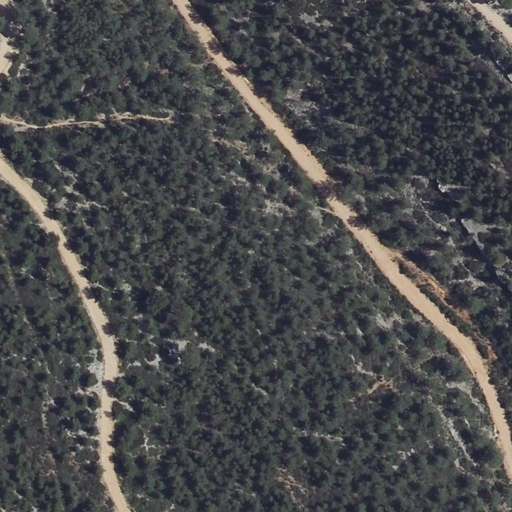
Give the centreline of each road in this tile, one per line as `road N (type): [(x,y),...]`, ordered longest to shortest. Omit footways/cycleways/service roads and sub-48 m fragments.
road 1 (track): [(511,462),(474,353),(395,277),(181,0)]
road 2 (track): [(0,165),(53,223),(104,335),(110,476),(125,511)]
